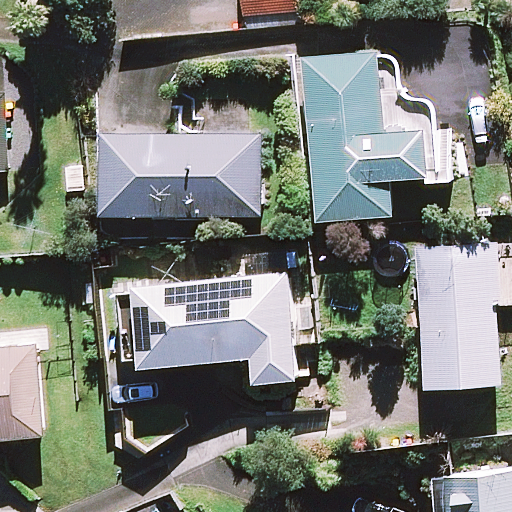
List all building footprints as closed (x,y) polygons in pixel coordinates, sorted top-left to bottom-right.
[(301,18),(300,0),(242,0),(244,21),(301,18)] [(385,111),(383,48),(305,51),(311,213),(388,210),(387,172),(431,170),(429,110),(385,111)] [(0,102),(0,183),(12,183),(9,103),(0,102)] [(256,211),(258,130),(105,127),(104,209),(256,211)] [(500,378),(495,237),(415,240),(420,380),(500,378)] [(294,339),(319,338),(316,294),(301,295),(299,269),(133,279),(135,302),(120,303),(123,351),(138,350),(138,359),(250,352),(251,376),(296,373),(294,339)] [(46,337),(1,337),(1,434),(46,434),(46,337)] [(511,511),(511,467),(441,471),(443,511),(511,511)]
